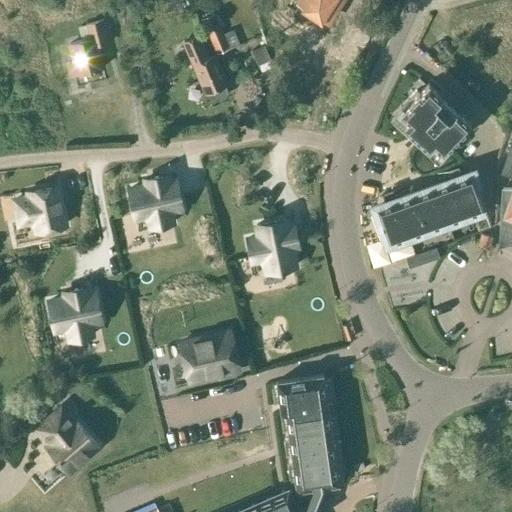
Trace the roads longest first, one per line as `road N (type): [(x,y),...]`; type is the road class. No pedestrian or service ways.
road 1 (residential): [(0,170),(185,163),(280,147),(346,155)]
road 2 (tertiary): [(422,391),(376,330),(356,284),(346,155)]
road 3 (tertiary): [(346,155),(413,0)]
road 4 (tertiary): [(399,511),(422,391)]
